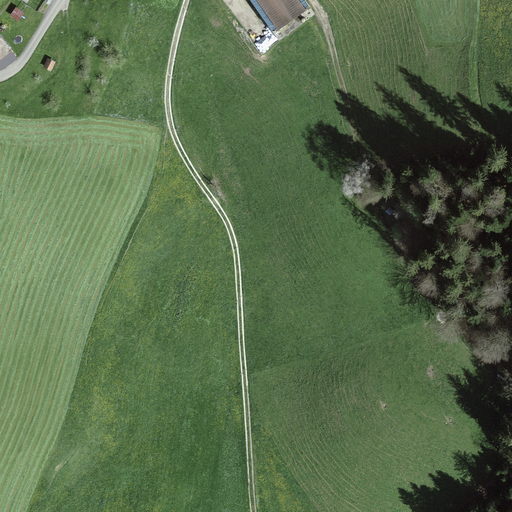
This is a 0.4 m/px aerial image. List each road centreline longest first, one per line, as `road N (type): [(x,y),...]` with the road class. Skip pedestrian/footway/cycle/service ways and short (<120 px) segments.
road 1 (track): [(186,0),(167,105),(175,138),(235,248),(254,511)]
road 2 (track): [(311,0),(365,151),(388,172),(418,255),(464,336),(511,372)]
